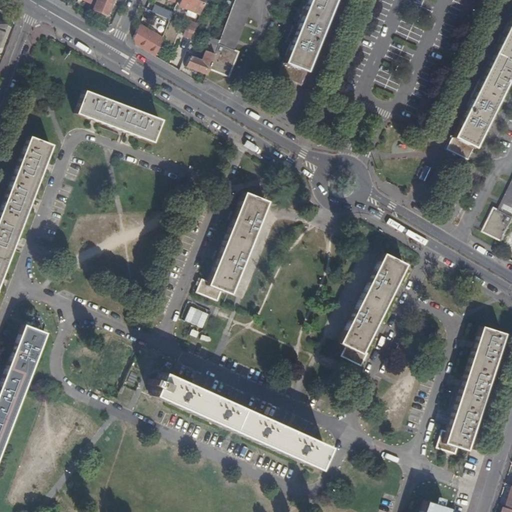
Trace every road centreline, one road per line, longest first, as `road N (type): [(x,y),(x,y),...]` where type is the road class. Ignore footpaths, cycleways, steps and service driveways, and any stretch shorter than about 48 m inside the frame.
road 1 (tertiary): [(113,49),(319,180)]
road 2 (tertiary): [(326,167),(113,49)]
road 3 (residential): [(358,168),(443,0)]
road 4 (tertiary): [(357,200),(511,292)]
road 5 (residential): [(404,0),(365,84),(365,105),(342,161)]
road 6 (tertiary): [(511,275),(364,187)]
